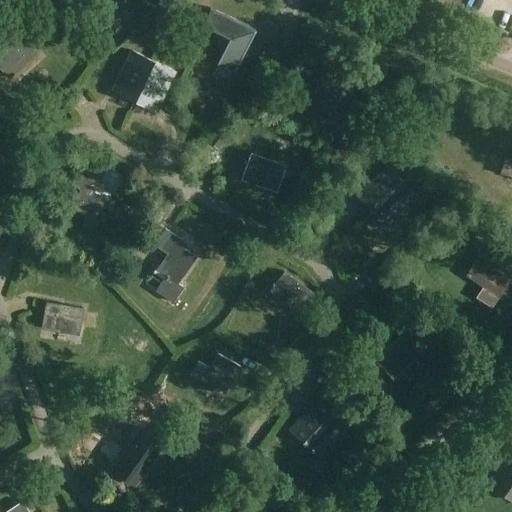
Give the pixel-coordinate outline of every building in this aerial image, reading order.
[(255,28),(211,8),(202,26),(214,32),(222,52),(217,65),(234,72),(255,28)] [(37,52),(14,28),(4,38),(8,42),(0,49),(0,68),(10,78),(37,52)] [(135,100),(154,61),(133,51),(114,90),(135,100)] [(358,75),(328,60),(313,90),(336,102),(343,89),(350,92),(358,75)] [(154,61),(135,100),(156,110),(175,71),(154,61)] [(286,164),(250,152),(241,180),(277,192),(286,164)] [(126,177),(105,160),(93,174),(84,166),(71,182),(80,189),(69,204),(90,221),(126,177)] [(357,196),(373,213),(405,183),(389,166),(357,196)] [(421,200),(405,183),(373,213),(388,230),(421,200)] [(166,276),(156,291),(173,302),(183,287),(178,284),(197,257),(184,247),(187,243),(165,229),(155,245),(168,253),(156,269),(166,276)] [(511,276),(511,273),(481,253),(467,275),(499,296),(511,276)] [(315,293),(284,271),(269,291),(300,313),(315,293)] [(84,308),(46,302),(42,329),(79,335),(84,308)] [(394,379),(421,354),(404,336),(377,361),(394,379)] [(241,366),(218,353),(210,367),(198,361),(190,376),(224,395),(241,366)] [(341,387),(324,373),(315,384),(331,398),(341,387)] [(354,430),(320,398),(290,430),(324,462),(354,430)] [(164,436),(180,448),(191,433),(176,421),(164,436)] [(164,442),(143,427),(113,470),(134,484),(164,442)] [(511,450),(505,461),(508,463),(492,486),(511,499),(511,450)] [(248,511),(233,496),(216,511),(248,511)] [(29,511),(22,501),(4,511),(29,511)]
